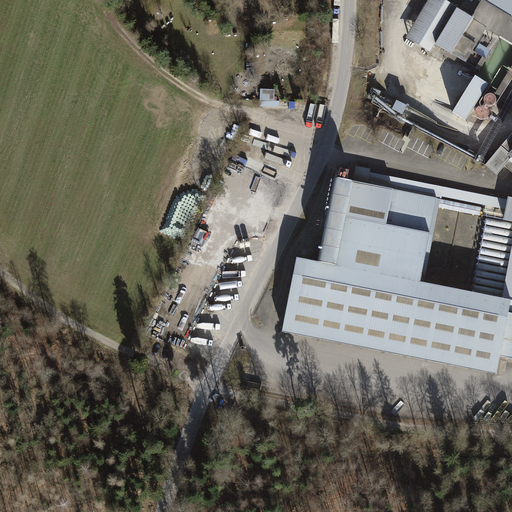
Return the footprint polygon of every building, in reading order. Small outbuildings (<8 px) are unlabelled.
[(457,10),(441,0),(429,0),(405,39),(430,55),(434,48),(478,76),(451,120),(465,128),(488,91),(511,106),(511,0),(482,0),(474,14),(478,16),(472,24),(455,13),(457,10)] [(255,64),(247,65),(247,78),(256,78),(255,64)] [(277,101),(277,98),(275,98),(275,91),(261,90),(260,101),(260,108),(280,109),(281,101),(277,101)] [(399,95),(394,106),(404,110),(409,99),(399,95)] [(511,137),(485,169),(497,179),(505,169),(511,174),(511,137)] [(293,268),(279,339),(495,381),(498,363),(511,365),(511,207),(482,201),(483,196),(365,173),(362,186),(351,184),(349,196),(330,192),(314,272),(293,268)]
